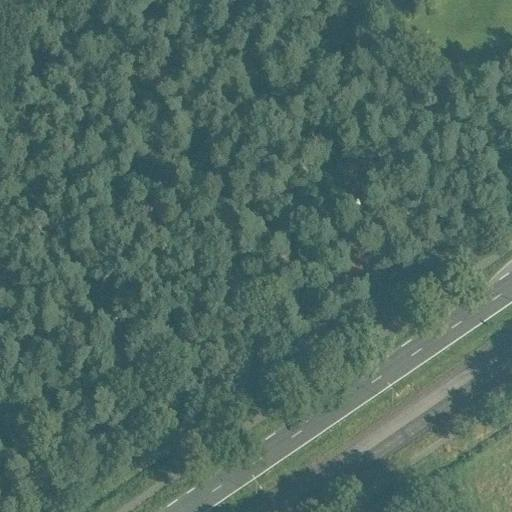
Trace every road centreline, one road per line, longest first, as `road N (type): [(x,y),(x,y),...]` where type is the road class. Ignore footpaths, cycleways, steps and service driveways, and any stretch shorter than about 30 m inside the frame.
road 1 (primary): [(511,286),(179,511)]
road 2 (primary): [(286,511),(511,357)]
